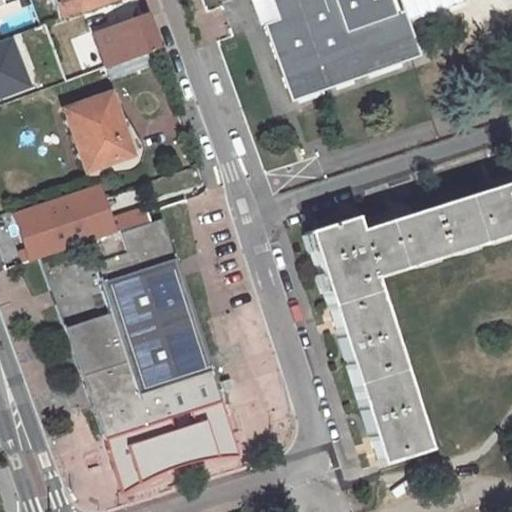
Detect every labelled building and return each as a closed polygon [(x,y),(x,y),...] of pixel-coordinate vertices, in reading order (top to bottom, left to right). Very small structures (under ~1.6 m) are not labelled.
[(42,0),(41,1),(45,12),(56,9),(60,22),(122,0),(42,0)] [(254,0),(289,95),(418,50),(400,0),(254,0)] [(149,21),(125,29),(130,42),(100,52),(107,72),(160,55),(149,21)] [(90,28),(75,33),(81,50),(95,46),(90,28)] [(11,38),(0,42),(0,99),(30,89),(11,38)] [(107,72),(111,84),(165,68),(160,55),(107,72)] [(113,97),(66,114),(87,175),(127,161),(118,132),(124,130),(113,97)] [(140,157),(131,127),(124,130),(118,132),(127,161),(140,157)] [(347,212),(300,227),(371,459),(418,444),(366,274),(511,229),(511,177),(351,226),(347,212)] [(102,189),(19,217),(35,264),(94,247),(155,227),(150,210),(149,206),(112,218),(102,189)] [(164,224),(155,227),(94,247),(117,315),(67,331),(106,443),(220,405),(164,224)] [(15,285),(31,279),(27,267),(10,272),(15,285)]
